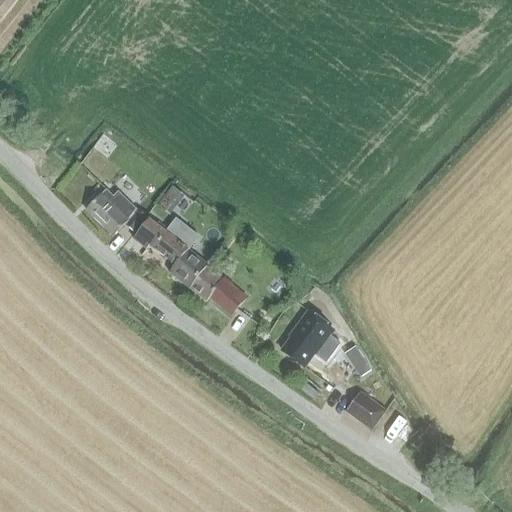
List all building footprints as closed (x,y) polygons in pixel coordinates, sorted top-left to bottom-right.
[(184,197),(172,187),(157,206),(169,216),(184,197)] [(147,217),(136,209),(136,210),(117,193),(112,198),(105,191),(85,212),(86,213),(86,212),(112,236),(111,236),(112,237),(123,225),(134,233),(147,217)] [(137,234),(133,240),(146,250),(149,246),(174,266),(169,274),(189,289),(205,269),(207,267),(187,251),(198,238),(176,220),(165,234),(149,221),(138,235),(137,234)] [(205,269),(189,289),(206,303),(209,299),(231,317),(234,313),(244,300),(205,269)] [(289,339),(279,352),(304,370),(314,357),(316,358),(326,366),(342,345),(331,337),(335,332),(307,311),(287,338),(289,339)] [(356,349),(346,356),(351,364),(361,357),(356,349)] [(360,393),(345,414),(372,433),(387,412),(360,393)]
